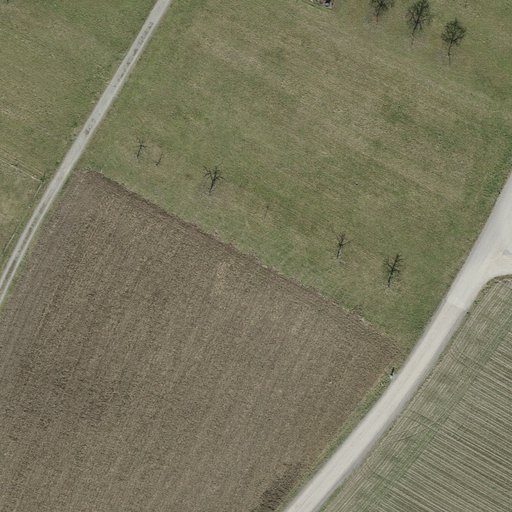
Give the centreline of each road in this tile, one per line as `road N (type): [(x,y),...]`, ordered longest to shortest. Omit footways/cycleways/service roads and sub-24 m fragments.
road 1 (track): [(511,211),(497,251),(351,461),(303,511)]
road 2 (track): [(0,297),(164,0)]
